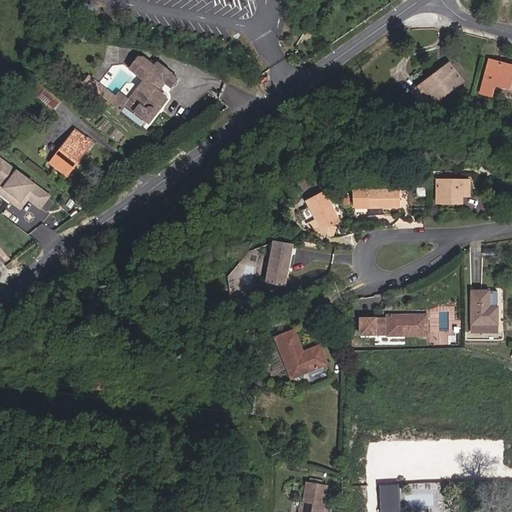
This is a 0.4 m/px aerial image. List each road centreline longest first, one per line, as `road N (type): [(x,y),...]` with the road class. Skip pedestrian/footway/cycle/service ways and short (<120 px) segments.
road 1 (tertiary): [(0,298),(419,0)]
road 2 (residential): [(488,235),(382,233),(374,277),(403,287),(457,257)]
road 3 (unknown): [(129,0),(257,30)]
